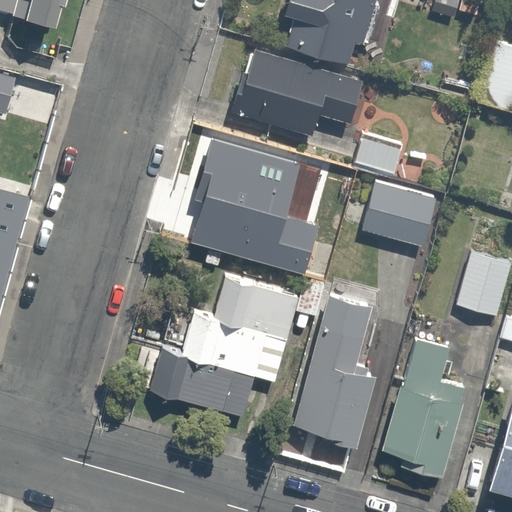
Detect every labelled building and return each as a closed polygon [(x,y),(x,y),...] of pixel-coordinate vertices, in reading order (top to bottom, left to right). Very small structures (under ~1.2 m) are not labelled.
[(0,0),(0,12),(44,24),(50,0),(0,0)] [(281,0),(279,8),(293,12),(285,43),(360,64),(377,0),(281,0)] [(511,39),(487,33),(471,97),(511,107),(511,39)] [(251,42),(233,107),(312,129),(317,110),(349,119),(362,73),(251,42)] [(399,141),(357,132),(351,159),(394,168),(399,141)] [(250,248),(276,162),(226,146),(199,232),(250,248)] [(293,150),(288,172),(348,187),(353,164),(293,150)] [(437,194),(372,178),(360,225),(425,242),(437,194)] [(497,312),(511,257),(465,246),(452,301),(497,312)] [(278,378),(295,307),(313,311),(321,278),(303,274),(299,290),(223,271),(214,308),(196,304),(185,348),(155,341),(143,389),(245,413),(255,372),(278,378)] [(368,299),(325,288),(291,422),(354,438),(371,369),(351,364),(368,299)] [(419,328),(405,378),(395,375),(377,443),(387,446),(384,456),(439,471),(464,378),(443,372),(452,337),(419,328)] [(511,385),(510,385),(484,482),(511,489),(511,385)]
